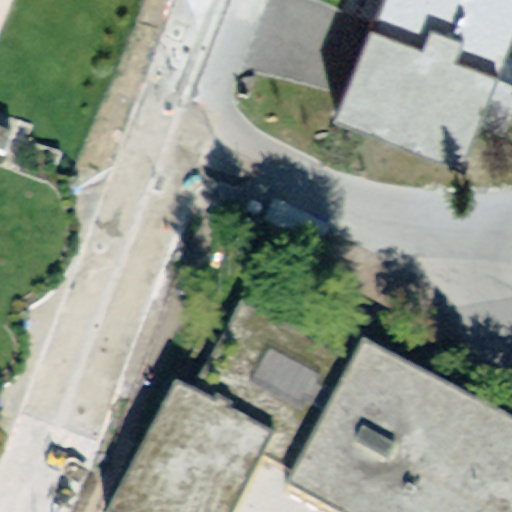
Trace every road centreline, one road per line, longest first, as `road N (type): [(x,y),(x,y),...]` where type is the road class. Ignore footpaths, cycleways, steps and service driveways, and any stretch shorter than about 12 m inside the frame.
road 1 (residential): [(155,127),(9,511)]
road 2 (unclassified): [(155,127),(458,238),(511,230)]
road 3 (residential): [(213,0),(155,127)]
